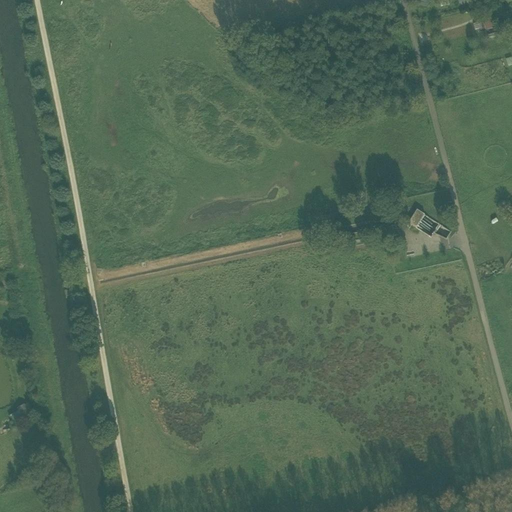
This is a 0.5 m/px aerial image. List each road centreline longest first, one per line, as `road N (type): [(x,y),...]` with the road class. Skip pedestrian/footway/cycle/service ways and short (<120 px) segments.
road 1 (track): [(132,511),(41,0)]
road 2 (unclassified): [(404,0),(511,426)]
